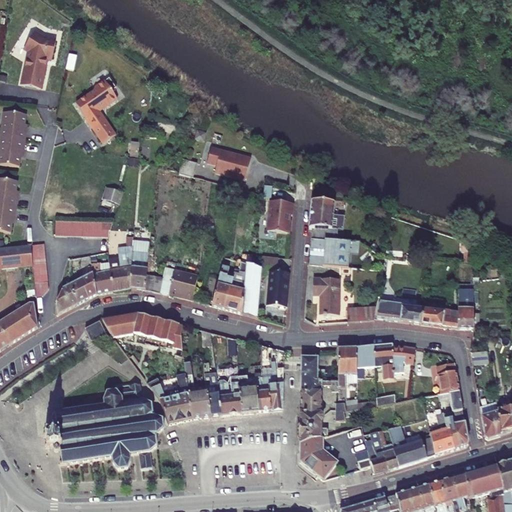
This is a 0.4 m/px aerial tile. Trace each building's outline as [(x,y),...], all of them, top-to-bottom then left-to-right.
[(28,53),(22,87),(41,91),(47,64),(44,62),(46,58),(49,60),(50,60),(54,40),(42,38),(32,33),(24,51),(28,53)] [(72,107),(84,122),(94,114),(94,113),(94,112),(94,111),(98,108),(99,110),(113,99),(107,92),(112,88),(104,78),(91,89),(92,91),(72,107)] [(23,115),(1,113),(0,119),(0,164),(18,167),(19,157),(19,151),(22,151),(24,131),(21,131),(22,125),(23,115)] [(96,113),(94,114),(84,122),(91,130),(102,121),(96,113)] [(102,121),(91,130),(102,144),(114,135),(102,121)] [(140,157),(142,143),(134,141),(132,156),(140,157)] [(216,167),(214,174),(244,182),(250,160),(210,150),(206,164),(216,167)] [(130,159),(129,167),(138,167),(138,160),(130,159)] [(196,164),(180,160),(179,175),(192,179),(196,164)] [(16,181),(0,179),(0,232),(11,233),(12,223),(12,217),(15,217),(17,198),(14,197),(15,191),(16,181)] [(104,199),(121,205),(125,192),(108,186),(104,199)] [(292,216),(294,205),(270,202),(267,232),(289,234),(291,222),(289,222),(290,216),(292,216)] [(333,216),(334,204),(311,202),(308,230),(312,230),(311,239),(337,241),(338,230),(343,230),(345,216),(333,216)] [(363,231),(352,228),(349,239),(360,242),(363,231)] [(309,266),(323,267),(349,269),(350,254),(351,242),(337,241),(325,240),(311,239),(309,266)] [(351,242),(350,254),(358,255),(359,243),(351,242)] [(130,290),(145,291),(147,277),(148,256),(149,244),(133,243),(133,248),(130,290)] [(44,245),(31,246),(31,248),(33,265),(34,271),(34,272),(47,271),(46,270),(44,245)] [(0,268),(33,265),(31,248),(0,250),(0,268)] [(133,248),(117,250),(119,258),(108,259),(109,264),(110,272),(112,293),(130,290),(133,248)] [(473,253),(465,253),(465,263),(473,263),(473,253)] [(277,273),(278,259),(263,258),(262,271),(261,281),(266,282),(267,273),(269,273),(277,273)] [(91,265),(93,275),(96,296),(112,293),(110,272),(102,273),(101,265),(100,264),(91,265)] [(109,264),(101,265),(102,273),(110,272),(109,264)] [(240,264),(239,271),(234,271),(232,280),(225,311),(242,316),(245,265),(240,264)] [(245,265),(242,316),(258,320),(261,281),(262,271),(251,267),(245,265)] [(232,280),(227,279),(229,270),(223,268),(212,307),(225,311),(232,280)] [(49,290),(47,271),(34,272),(35,281),(36,298),(43,297),(49,290)] [(289,287),(290,275),(269,273),(266,307),(277,307),(279,310),(284,310),(286,308),(287,308),(288,295),(287,295),(288,287),(289,287)] [(93,275),(79,282),(88,300),(96,296),(93,275)] [(185,299),(185,300),(192,302),(197,278),(187,276),(186,277),(174,275),(170,296),(185,299)] [(160,294),(163,278),(154,277),(147,277),(145,291),(153,292),(160,294)] [(320,316),(339,317),(340,281),(313,280),(313,296),(322,297),(322,304),(320,304),(320,316)] [(27,298),(36,298),(35,281),(25,282),(27,298)] [(77,306),(88,300),(79,282),(68,287),(77,306)] [(458,291),(458,313),(457,331),(473,331),(473,329),(473,292),(473,287),(473,285),(466,285),(466,292),(458,291)] [(77,306),(68,287),(62,290),(56,305),(57,316),(77,306)] [(379,307),(377,320),(384,321),(419,326),(421,311),(423,300),(419,300),(417,311),(401,308),(401,313),(394,312),(395,304),(381,302),(379,307)] [(33,305),(29,305),(0,323),(0,326),(10,345),(37,328),(33,305)] [(376,308),(347,310),(348,324),(374,322),(376,308)] [(444,310),(444,314),(421,311),(419,326),(457,331),(458,313),(444,310)] [(139,315),(102,321),(109,333),(113,339),(134,336),(134,334),(173,345),(173,348),(183,351),(182,335),(183,327),(139,315)] [(91,342),(106,335),(100,322),(85,329),(91,342)] [(0,348),(1,351),(10,345),(0,326),(0,348)] [(202,347),(213,346),(212,334),(201,331),(202,347)] [(228,356),(237,356),(236,341),(228,338),(228,356)] [(394,381),(394,374),(393,347),(393,346),(373,348),(375,369),(382,369),(383,381),(394,381)] [(404,373),(403,364),(414,366),(417,350),(393,347),(394,374),(404,373)] [(364,380),(364,370),(375,369),(373,348),(356,350),(357,380),(364,380)] [(271,363),(273,374),(275,387),(269,387),(271,412),(283,411),(285,353),(272,350),(271,363)] [(346,384),(357,384),(357,380),(356,350),(338,350),(339,381),(340,393),(340,401),(345,401),(345,405),(346,415),(359,412),(358,405),(358,400),(347,402),(346,384)] [(473,367),(490,366),(487,354),(471,354),(473,367)] [(302,391),(302,413),(301,413),(301,445),(324,439),(328,438),(328,430),(321,430),(321,424),(324,421),(324,417),(322,415),(322,386),(331,387),(331,393),(340,393),(339,381),(321,381),(318,381),(318,358),(302,358),(302,391)] [(194,395),(190,363),(184,364),(185,376),(192,421),(211,419),(207,393),(194,395)] [(436,368),(441,396),(449,394),(459,392),(454,365),(436,368)] [(258,375),(259,379),(238,380),(238,390),(242,416),(259,414),(256,389),(263,388),(262,378),(262,375),(262,374),(258,375)] [(262,375),(262,378),(263,388),(256,389),(259,414),(271,412),(269,387),(275,387),(273,374),(262,375)] [(217,386),(216,375),(205,375),(207,393),(211,419),(221,418),(217,386)] [(158,380),(152,383),(148,386),(160,402),(168,426),(192,421),(185,376),(177,378),(180,390),(163,394),(158,380)] [(227,384),(224,382),(220,382),(217,386),(221,418),(242,416),(238,390),(238,380),(238,377),(230,378),(231,385),(230,385),(230,393),(232,395),(232,397),(229,398),(228,384),(227,384)] [(60,413),(52,415),(52,417),(55,416),(57,431),(55,429),(52,429),(51,431),(51,434),(47,434),(47,432),(44,432),(45,435),(42,435),(43,437),(45,437),(47,447),(44,447),(44,449),(47,449),(47,451),(50,451),(49,448),(53,448),(53,450),(56,451),(58,451),(60,449),(63,464),(60,465),(60,467),(68,466),(68,468),(70,468),(70,465),(81,464),(81,466),(84,465),(83,463),(91,462),(91,464),(93,464),(93,462),(103,460),(103,462),(105,462),(105,460),(112,459),(113,465),(118,471),(127,470),(130,461),(130,456),(140,455),(142,472),(152,470),(150,453),(156,448),(155,439),(154,438),(154,436),(155,436),(163,430),(163,428),(162,421),(153,417),(152,418),(151,416),(152,415),(150,406),(142,403),(140,386),(131,387),(129,387),(129,390),(122,391),(123,404),(122,404),(121,399),(116,392),(107,393),(104,401),(104,407),(97,408),(97,405),(95,406),(95,408),(85,410),(85,407),(83,408),(83,410),(73,412),(73,409),(71,409),(71,412),(61,413),(61,411),(59,411),(60,413)] [(450,431),(455,451),(467,448),(468,443),(459,392),(449,394),(452,413),(441,415),(443,421),(444,421),(446,432),(450,431)] [(395,396),(377,399),(377,401),(377,408),(396,404),(395,396)] [(344,415),(346,415),(345,405),(345,401),(340,401),(338,401),(338,405),(336,405),(336,422),(346,423),(344,415)] [(377,408),(377,401),(358,405),(359,412),(377,408)] [(430,435),(431,439),(435,457),(455,451),(450,431),(446,432),(444,421),(443,421),(441,415),(438,401),(432,403),(439,427),(432,429),(433,434),(430,435)] [(511,430),(511,403),(497,405),(497,407),(498,413),(500,436),(511,433),(511,431),(511,430)] [(485,438),(488,440),(500,436),(498,413),(497,407),(480,409),(481,418),(485,438)] [(388,430),(392,445),(399,468),(427,460),(422,442),(421,436),(411,439),(405,441),(401,427),(388,430)] [(382,449),(383,454),(388,472),(399,468),(392,445),(387,447),(383,432),(378,433),(382,449)] [(370,435),(372,442),(374,451),(382,449),(378,433),(370,435)] [(324,439),(301,445),(300,463),(324,481),(338,464),(331,459),(327,456),(323,453),(324,439)] [(431,439),(422,442),(427,460),(435,457),(431,439)] [(372,442),(365,444),(367,453),(374,451),(372,442)] [(369,463),(370,462),(372,468),(374,476),(388,472),(383,454),(382,449),(374,451),(376,456),(368,458),(369,460),(369,463)] [(356,456),(357,463),(369,460),(368,458),(367,453),(356,456)] [(369,460),(357,463),(360,471),(372,468),(370,462),(369,463),(369,460)] [(511,511),(511,470),(509,463),(496,466),(504,495),(505,511),(511,511)] [(488,511),(505,511),(504,495),(496,466),(465,475),(468,499),(468,500),(489,494),(491,499),(487,500),(488,511)] [(464,511),(466,511),(463,501),(468,499),(465,475),(450,480),(459,511),(464,511)] [(459,511),(450,480),(438,483),(445,506),(444,506),(445,511),(459,511)] [(445,511),(444,506),(445,506),(438,483),(428,486),(435,511),(445,511)] [(435,511),(428,486),(417,489),(423,511),(435,511)] [(423,511),(417,489),(396,496),(399,508),(400,511),(423,511)] [(383,511),(399,508),(396,496),(341,511),(340,511),(383,511)]
